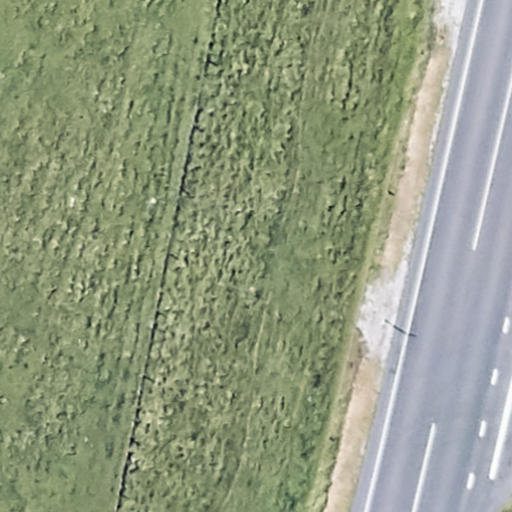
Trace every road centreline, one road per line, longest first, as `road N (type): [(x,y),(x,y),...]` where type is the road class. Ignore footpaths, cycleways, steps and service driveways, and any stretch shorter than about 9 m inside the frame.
road 1 (trunk): [(458,324),(511,70)]
road 2 (trunk): [(407,511),(458,324)]
